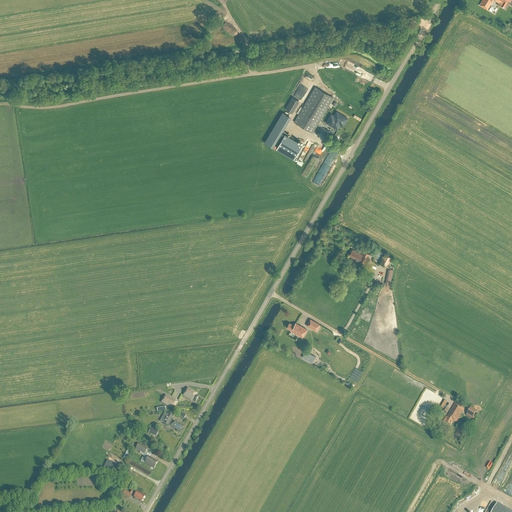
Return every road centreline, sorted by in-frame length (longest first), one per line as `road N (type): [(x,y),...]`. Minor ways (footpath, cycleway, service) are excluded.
road 1 (unclassified): [(144,511),(439,0)]
road 2 (track): [(314,76),(308,65),(50,107),(0,103)]
